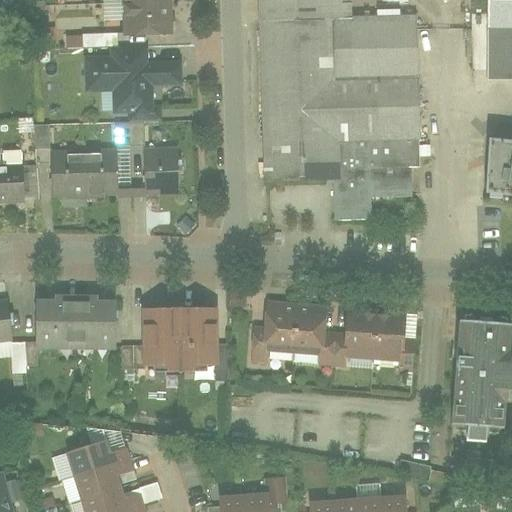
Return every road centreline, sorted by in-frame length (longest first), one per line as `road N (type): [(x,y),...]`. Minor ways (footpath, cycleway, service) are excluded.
road 1 (residential): [(243,257),(511,279)]
road 2 (residential): [(243,257),(230,0)]
road 3 (residential): [(0,254),(243,257)]
